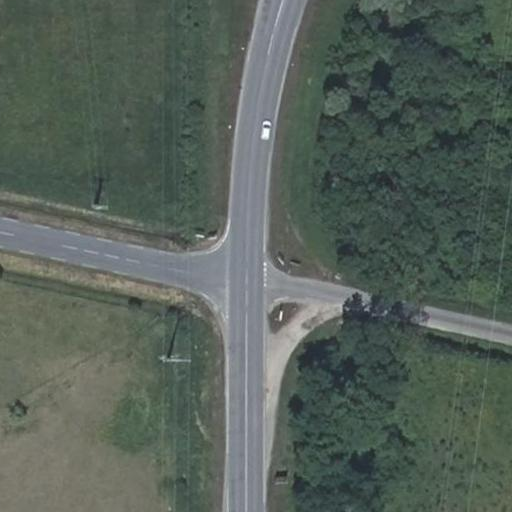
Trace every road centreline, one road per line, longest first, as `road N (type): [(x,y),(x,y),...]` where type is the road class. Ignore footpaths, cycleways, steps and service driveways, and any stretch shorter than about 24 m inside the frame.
road 1 (secondary): [(252,289),(256,146),(286,0)]
road 2 (residential): [(511,341),(252,289)]
road 3 (residential): [(252,289),(0,233)]
road 4 (secondary): [(251,511),(252,289)]
